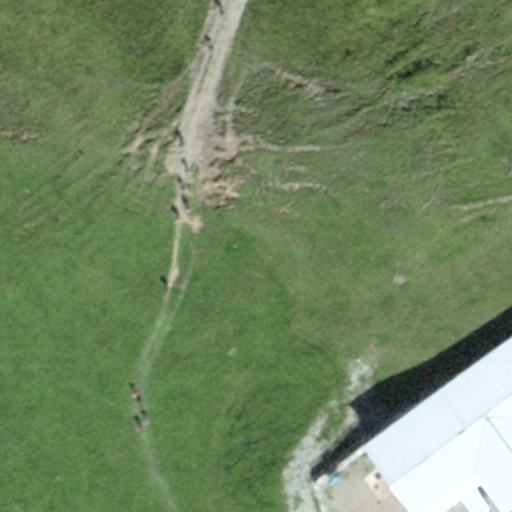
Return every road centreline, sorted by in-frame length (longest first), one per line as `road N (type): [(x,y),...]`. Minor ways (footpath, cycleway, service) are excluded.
road 1 (track): [(198,217),(136,361),(53,511)]
road 2 (track): [(238,0),(198,217)]
